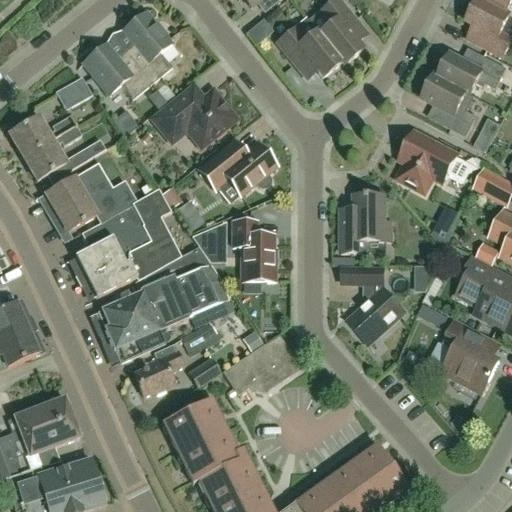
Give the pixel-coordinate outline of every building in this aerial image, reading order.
[(241,0),(251,11),(264,0),(276,0),(280,4),(285,0),(241,0)] [(511,8),(511,0),(476,0),(475,2),(511,20),(507,18),(511,8)] [(329,30),(320,37),(317,34),(317,35),(343,66),(341,67),(344,70),(364,53),(359,46),(368,38),(338,1),(332,6),(318,17),(329,30)] [(511,20),(475,2),(478,4),(467,27),(474,31),(468,43),(503,61),(511,43),(511,38),(503,34),(511,20)] [(152,88),(172,72),(160,57),(171,48),(145,16),(128,31),(135,40),(133,44),(134,47),(125,54),(152,88)] [(343,66),(317,35),(306,21),(296,29),(297,30),(277,46),(307,83),(317,75),(323,82),(341,67),(343,66)] [(269,25),(254,35),(263,48),(278,37),(269,25)] [(152,88),(125,54),(115,62),(113,60),(109,61),(101,52),(83,67),(109,99),(121,89),(132,104),(152,88)] [(434,79),(471,99),(477,88),(484,91),(486,88),(496,93),(507,72),(482,59),(475,72),(450,58),(438,81),(435,79),(434,79)] [(434,79),(422,102),(448,116),(441,128),(466,141),(477,120),(467,115),(469,112),(462,108),(467,97),(471,99),(434,79)] [(71,113),(92,100),(81,82),(60,94),(71,113)] [(195,89),(179,103),(153,124),(172,146),(187,133),(202,151),(227,130),(230,127),(231,118),(228,114),(213,95),(205,101),(195,89)] [(22,162),(75,130),(70,121),(52,131),(55,136),(48,139),(37,121),(8,137),(22,162)] [(75,130),(22,162),(36,185),(65,168),(55,151),(61,147),(63,151),(81,140),(75,130)] [(493,142),(481,136),(474,149),(486,155),(493,142)] [(414,137),(405,156),(408,165),(398,183),(425,198),(434,182),(444,188),(458,160),(414,137)] [(229,184),(241,200),(255,188),(258,191),(263,193),(267,192),(270,190),(272,186),(271,181),(268,178),(275,172),(257,149),(246,157),(236,144),(199,174),(216,194),(229,184)] [(111,193),(97,169),(44,199),(66,237),(94,221),(93,220),(99,216),(103,224),(97,228),(98,229),(100,228),(133,208),(121,188),(111,193)] [(511,189),(482,173),(472,192),(506,210),(511,199),(511,189)] [(133,208),(100,228),(108,243),(74,261),(95,304),(133,282),(136,287),(158,274),(180,262),(159,224),(170,217),(158,194),(133,208)] [(355,200),(355,213),(341,213),(342,258),(368,258),(368,246),(392,245),(391,226),(385,226),(385,202),(370,202),(370,200),(355,200)] [(458,218),(447,211),(433,238),(444,253),(458,218)] [(511,265),(511,219),(504,215),(490,241),(507,250),(501,260),(511,265)] [(183,249),(194,244),(185,222),(174,227),(183,249)] [(242,252),(242,286),(275,286),(275,266),(273,266),(273,240),(255,240),(255,226),(233,226),(233,252),(242,252)] [(210,270),(198,251),(180,262),(158,274),(163,286),(139,296),(141,299),(98,317),(120,368),(163,349),(162,348),(168,345),(170,342),(169,338),(167,337),(165,332),(188,322),(178,301),(217,284),(210,270)] [(454,280),(467,287),(458,303),(477,313),(475,318),(511,337),(511,298),(504,294),(511,281),(466,257),(454,280)] [(438,270),(416,270),(416,283),(432,283),(438,270)] [(342,289),(361,289),(366,289),(366,304),(369,307),(347,326),(369,350),(405,318),(384,294),(384,273),(342,273),(342,289)] [(0,357),(1,357),(7,370),(39,356),(16,306),(0,313),(0,357)] [(453,355),(443,374),(442,376),(482,397),(499,366),(480,355),(486,344),(454,326),(442,349),(453,355)] [(190,360),(208,351),(199,334),(181,343),(190,360)] [(264,397),(301,373),(279,339),(222,376),(237,399),(252,390),(255,395),(264,397)] [(177,355),(175,356),(172,349),(152,358),(155,365),(144,370),(145,372),(132,378),(143,401),(155,396),(157,398),(175,390),(169,378),(184,371),(177,355)] [(197,391),(219,377),(210,363),(188,377),(197,391)] [(0,484),(5,483),(34,472),(33,469),(30,461),(79,442),(64,403),(14,422),(19,435),(0,442),(0,484)] [(366,511),(376,506),(380,511),(381,511),(395,502),(391,495),(403,486),(380,454),(298,511),(264,511),(240,463),(235,465),(205,406),(169,423),(176,437),(169,441),(177,458),(184,454),(191,467),(183,471),(192,488),(197,485),(205,502),(213,498),(219,511),(366,511)] [(39,470),(34,472),(5,483),(13,511),(92,511),(104,508),(104,507),(105,507),(92,465),(91,465),(91,464),(42,479),(39,472),(40,472),(39,470)]
